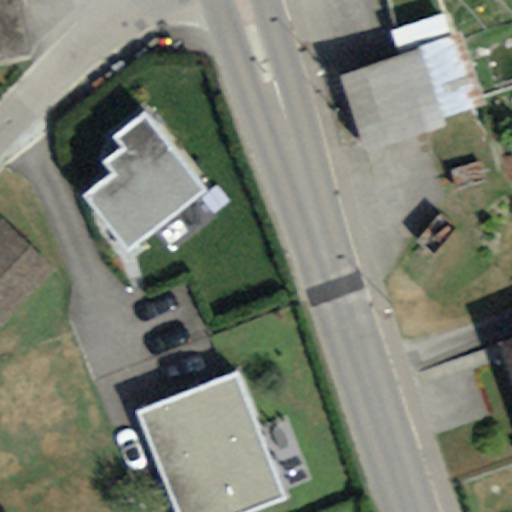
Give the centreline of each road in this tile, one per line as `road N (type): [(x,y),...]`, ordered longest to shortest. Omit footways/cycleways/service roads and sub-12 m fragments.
road 1 (secondary): [(411,511),(239,0)]
road 2 (residential): [(141,0),(88,40),(0,128)]
